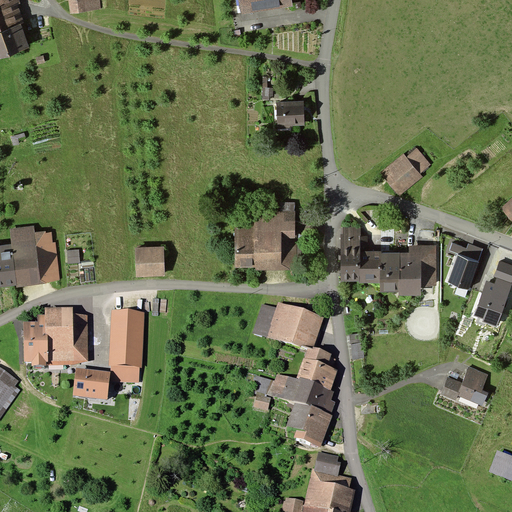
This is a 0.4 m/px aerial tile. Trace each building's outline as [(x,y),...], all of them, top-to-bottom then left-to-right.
[(26,23),(18,0),(0,0),(0,31),(21,25),(26,23)] [(73,0),(74,11),(102,9),(101,0),(73,0)] [(245,0),(247,10),(296,3),(295,0),(245,0)] [(21,25),(0,31),(0,58),(29,48),(21,25)] [(280,106),(281,128),(308,126),(307,105),(280,106)] [(407,155),(387,172),(404,193),(433,169),(419,151),(410,158),(407,155)] [(295,236),(295,202),(277,202),(277,211),(235,211),(235,267),(256,267),(256,270),(297,270),(297,236),(295,236)] [(380,253),(382,253),(382,251),(368,251),(368,236),(362,236),(362,227),(343,227),(343,234),(341,234),(341,282),(359,282),(359,283),(380,283),(380,253)] [(0,250),(0,283),(60,279),(57,234),(38,235),(38,229),(16,230),(18,249),(0,250)] [(458,253),(447,282),(469,290),(479,262),(478,261),(483,249),(469,244),(467,249),(453,243),(450,250),(458,253)] [(382,253),(380,253),(380,283),(380,292),(399,292),(399,296),(421,295),(421,287),(437,286),(436,245),(409,245),(409,253),(382,253)] [(168,247),(142,248),(142,276),(169,275),(168,247)] [(489,282),(479,313),(491,317),(490,320),(503,324),(511,299),(511,268),(507,267),(500,286),(489,282)] [(323,316),(278,302),(276,308),(262,303),(253,332),(307,348),(313,350),(314,347),(323,316)] [(112,310),(109,366),(111,366),(140,367),(142,367),(145,312),(112,310)] [(29,331),(29,365),(91,365),(91,323),(77,323),(77,318),(53,318),(53,323),(42,323),(42,331),(29,331)] [(352,336),(353,344),(365,343),(364,335),(352,336)] [(353,344),(355,358),(366,357),(365,343),(353,344)] [(332,353),(314,347),(313,350),(307,348),(304,357),(328,366),(332,353)] [(296,379),(331,390),(338,369),(328,366),(304,357),(303,357),(296,379)] [(0,418),(20,390),(15,387),(19,380),(0,366),(0,418)] [(139,383),(140,367),(111,366),(111,371),(109,381),(139,383)] [(488,375),(469,366),(462,383),(448,377),(441,394),(456,400),(458,396),(483,406),(488,392),(482,390),(488,375)] [(76,367),(73,395),(107,400),(109,381),(111,371),(76,367)] [(271,380),(267,394),(295,402),(332,414),(336,402),(331,400),(334,391),(331,390),(296,379),(277,373),(275,380),(271,380)] [(267,394),(271,380),(254,375),(250,389),(267,394)] [(271,397),(256,394),(254,406),(269,409),(271,397)] [(332,415),(332,414),(295,402),(287,425),(297,429),(294,438),(321,447),(332,415)] [(511,459),(502,456),(495,475),(511,481),(511,459)] [(318,476),(341,482),(346,463),(323,457),(318,476)] [(341,482),(318,476),(311,507),(330,511),(353,511),(358,495),(355,485),(341,482)] [(304,511),(307,505),(290,501),(287,511),(304,511)]
